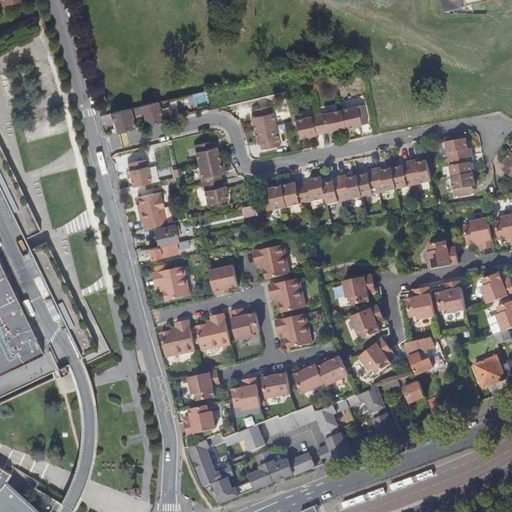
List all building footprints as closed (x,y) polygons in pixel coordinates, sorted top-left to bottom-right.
[(440,0),(443,12),(463,7),(461,0),(449,0),(448,0),(440,0)] [(0,400),(59,373),(56,366),(64,363),(67,369),(71,367),(76,365),(82,361),(99,353),(89,331),(78,309),(44,240),(30,247),(25,236),(40,229),(0,146),(0,53),(37,35),(35,21),(0,37),(0,400)] [(189,93),(191,107),(210,104),(208,90),(189,93)] [(156,103),(140,107),(140,110),(145,127),(162,122),(160,116),(168,114),(166,107),(158,109),(156,103)] [(363,104),(340,109),(345,127),(353,125),(358,125),(367,122),(363,104)] [(254,130),(275,125),(271,105),(256,109),(257,115),(253,116),(251,117),(254,130)] [(335,130),(345,127),(340,109),(318,114),(322,133),(331,130),(335,130)] [(134,129),(130,113),(129,110),(110,115),(109,115),(114,134),(134,129)] [(312,135),(322,133),(318,114),(294,119),(295,120),(298,138),(308,136),(312,135)] [(279,145),(275,125),(254,130),(257,143),(259,143),(263,142),(264,148),(279,145)] [(445,141),(448,159),(472,154),(470,147),(468,148),(467,145),(466,140),(466,137),(445,141)] [(198,165),(219,160),(217,147),(214,148),(211,148),(209,141),(194,145),(198,165)] [(511,175),(511,151),(510,150),(503,162),(505,163),(508,165),(504,171),(511,175)] [(473,161),(472,154),(448,159),(451,176),(472,172),(472,169),(471,164),(471,161),(473,161)] [(129,173),(130,177),(132,187),(151,182),(146,159),(127,164),(129,173)] [(409,161),(414,184),(431,180),(431,179),(427,162),(427,160),(423,160),(419,161),(416,162),(416,159),(409,161)] [(222,173),(219,160),(198,165),(203,184),(218,181),(217,174),(220,174),(222,173)] [(397,188),(414,184),(409,161),(402,162),(403,165),(400,165),(396,167),(392,167),(397,188)] [(379,192),(397,188),(392,167),(389,168),(384,169),(381,170),(381,167),(374,168),(379,192)] [(362,196),(379,192),(374,168),(367,170),(368,173),(365,173),(361,174),(357,175),(362,196)] [(469,186),(473,185),(475,185),(472,172),(451,176),(455,196),(471,193),(469,186)] [(345,199),(362,196),(357,175),(354,176),(350,177),(347,177),(347,174),(339,176),(345,199)] [(307,202),(326,198),(323,183),(321,176),(308,179),(308,182),(309,185),(303,187),(307,202)] [(327,204),(345,199),(339,176),(332,177),(333,180),(330,181),(326,182),(323,183),(326,198),(327,204)] [(218,181),(203,184),(207,204),(228,199),(225,185),(223,186),(220,187),(218,181)] [(287,207),(307,202),(303,187),(297,188),(296,184),(296,182),(283,185),(287,207)] [(267,211),(287,207),(283,185),(269,188),(269,191),(270,194),(264,195),(267,211)] [(138,198),(139,205),(141,212),(138,212),(140,221),(142,220),(144,229),(168,223),(160,192),(138,198)] [(254,206),(244,208),(246,215),(255,213),(254,206)] [(498,240),(506,239),(510,238),(511,242),(511,245),(511,215),(501,217),(501,221),(495,223),(498,240)] [(467,245),(475,243),(479,242),(480,247),(480,250),(493,247),(487,218),(470,222),(471,226),(464,227),(467,245)] [(158,247),(178,242),(174,225),(155,229),(158,247)] [(202,237),(194,239),(195,246),(201,245),(202,248),(204,247),(202,237)] [(158,247),(148,249),(151,259),(178,252),(177,249),(188,247),(187,240),(178,242),(158,247)] [(456,251),(451,252),(451,248),(448,249),(445,241),(429,245),(430,252),(426,253),(430,270),(459,264),(456,251)] [(266,279),(289,274),(283,246),(253,252),(256,266),(261,264),(263,271),(264,271),(266,279)] [(222,290),(228,289),(239,286),(234,266),(209,272),(215,296),(223,294),(222,290)] [(166,302),(190,297),(183,267),(153,274),(156,288),(162,287),(163,293),(164,293),(166,302)] [(500,274),(483,279),(485,286),(482,287),(488,304),(511,295),(511,282),(511,281),(511,282),(507,283),(505,280),(502,281),(500,274)] [(368,293),(371,293),(370,289),(374,288),(371,276),(343,281),(347,298),(350,298),(352,305),(369,301),(368,293)] [(300,279),(274,285),(276,298),(282,296),(283,303),(284,302),(286,312),(306,307),(300,279)] [(466,310),(460,282),(447,284),(448,288),(444,288),(445,292),(437,294),(441,312),(448,310),(449,314),(466,310)] [(436,317),(430,288),(416,291),(417,295),(414,296),(414,299),(407,301),(410,318),(417,317),(418,321),(436,317)] [(511,302),(499,306),(502,313),(498,314),(504,331),(508,330),(511,328),(511,302)] [(377,324),(380,323),(378,320),(382,318),(377,306),(351,317),(358,333),(361,332),(364,339),(381,332),(377,324)] [(237,332),(261,326),(258,315),(252,316),(248,317),(248,313),(247,310),(234,312),(237,332)] [(306,314),(279,320),(282,333),(287,332),(288,338),(290,338),(293,347),(313,343),(306,314)] [(202,340),(230,334),(227,319),(214,322),(215,327),(208,329),(209,329),(200,331),(202,340)] [(197,351),(195,341),(190,320),(175,324),(176,328),(170,330),(161,333),(168,358),(197,351)] [(261,326),(237,332),(238,341),(255,336),(255,332),(262,330),(261,327),(261,326)] [(511,339),(508,330),(504,331),(495,335),(498,344),(511,339)] [(232,345),(230,334),(202,340),(204,352),(232,345)] [(444,356),(436,337),(409,343),(405,343),(406,350),(417,375),(417,376),(435,368),(436,370),(446,366),(442,357),(444,356)] [(388,359),(390,357),(388,354),(391,351),(383,340),(361,357),(372,372),(375,370),(379,375),(394,365),(388,359)] [(497,356),(476,365),(484,387),(506,379),(497,356)] [(340,357),(331,362),(325,364),(324,361),(322,362),(316,365),(326,385),(327,388),(350,377),(344,365),(340,357)] [(303,397),(326,385),(316,365),(315,363),(308,366),(307,367),(309,370),(304,373),(295,379),(303,397)] [(217,398),(215,390),(214,387),(217,386),(221,384),(217,371),(202,375),(191,377),(195,395),(199,395),(200,402),(217,398)] [(288,374),(278,375),(279,379),(273,380),(264,382),(268,400),(292,396),(288,374)] [(247,388),(243,389),(235,391),(238,408),(245,406),(246,411),(263,408),(257,379),(245,381),(246,384),(247,388)] [(386,392),(391,391),(400,388),(398,380),(383,385),(383,386),(386,392)] [(411,403),(426,397),(420,382),(405,389),(411,403)] [(372,417),(386,412),(385,407),(386,407),(378,388),(359,396),(361,403),(365,402),(370,414),(371,414),(372,417)] [(349,409),(361,403),(359,396),(346,401),(349,409)] [(437,422),(446,418),(437,397),(428,401),(437,422)] [(334,407),(337,414),(349,409),(346,401),(335,406),(334,407)] [(187,419),(191,436),(219,430),(215,412),(211,413),(209,406),(192,410),(194,418),(187,419)] [(327,440),(340,434),(338,428),(333,415),(337,414),(334,407),(315,414),(313,407),(306,410),(312,423),(318,421),(324,434),(325,434),(327,440)] [(305,426),(312,423),(306,410),(300,413),(305,426)] [(388,415),(386,412),(372,417),(373,420),(378,433),(374,435),(377,442),(396,434),(389,414),(388,415)] [(403,412),(395,415),(404,436),(416,431),(409,416),(406,418),(403,412)] [(298,428),(305,426),(300,413),(299,413),(293,415),(298,428)] [(291,431),(297,429),(292,416),(286,418),(291,431)] [(277,434),(283,432),(279,421),(278,418),(271,420),(277,434)] [(284,434),(291,431),(286,418),(279,421),(283,432),(284,434)] [(270,437),(277,434),(271,420),(269,422),(265,423),(270,437)] [(238,435),(225,440),(226,442),(228,447),(247,440),(251,452),(253,451),(265,446),(263,440),(257,427),(245,432),(238,435)] [(341,434),(340,434),(327,440),(330,447),(333,455),(329,456),(326,448),(318,451),(324,465),(334,460),(335,460),(336,459),(352,452),(350,444),(346,446),(341,434)] [(208,441),(211,448),(226,442),(225,440),(223,435),(208,441)] [(372,444),(377,442),(374,435),(362,440),(365,447),(372,444)] [(357,451),(365,447),(362,440),(350,444),(352,452),(357,451)] [(197,468),(212,462),(207,450),(211,448),(208,441),(189,449),(197,468)] [(267,465),(274,462),(270,453),(270,452),(263,455),(267,465)] [(259,468),(267,465),(263,455),(256,458),(255,458),(259,468)] [(62,501),(34,485),(37,479),(6,460),(0,456),(0,511),(72,511),(75,509),(69,505),(62,501)] [(307,471),(314,468),(310,458),(307,459),(306,456),(302,458),(307,471)] [(301,474),(307,471),(302,458),(295,461),(301,474)] [(295,477),(301,474),(295,461),(289,463),(288,461),(276,466),(274,462),(267,465),(274,484),(294,476),(295,477)] [(222,482),(227,480),(235,476),(232,469),(217,474),(212,462),(197,468),(203,481),(206,488),(215,485),(222,482)] [(268,486),(274,484),(267,465),(259,468),(260,472),(248,477),(251,483),(255,491),(255,492),(268,486)] [(223,504),(239,497),(235,490),(231,491),(227,480),(222,482),(215,485),(223,504)] [(239,497),(239,498),(255,491),(251,483),(235,490),(239,497)]
